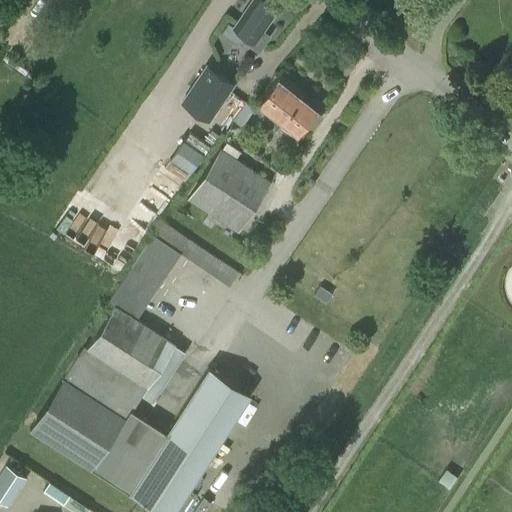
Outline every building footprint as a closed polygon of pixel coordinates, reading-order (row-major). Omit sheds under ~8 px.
[(0,0),(0,25),(17,0),(0,0)] [(277,8),(265,0),(250,0),(232,27),(250,39),(247,44),(258,51),(268,37),(261,32),(277,8)] [(206,66),(181,102),(207,120),(232,83),(206,66)] [(262,114),(265,110),(295,134),(305,122),(312,127),(322,115),(315,109),(315,108),(295,92),(298,88),(281,74),(278,79),(277,78),(256,103),(257,104),(254,108),(262,114)] [(173,161),(192,172),(209,144),(189,132),(173,161)] [(207,212),(216,218),(237,232),(270,181),(236,158),(221,148),(220,147),(187,198),(207,212)] [(307,182),(312,186),(315,181),(310,177),(307,182)] [(134,316),(178,250),(151,232),(107,299),(114,303),(134,316)] [(312,295),(319,299),(327,305),(334,296),(319,286),(312,295)] [(160,511),(171,511),(207,459),(249,393),(208,366),(166,432),(131,409),(175,343),(134,316),(114,303),(86,346),(83,344),(29,427),(100,473),(160,511)] [(5,462),(0,469),(0,498),(6,503),(24,475),(5,462)]
